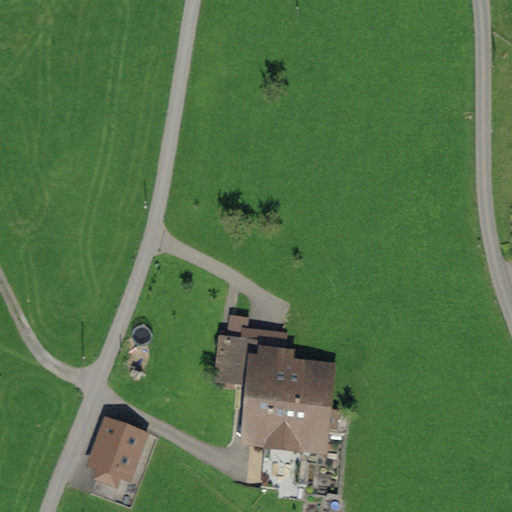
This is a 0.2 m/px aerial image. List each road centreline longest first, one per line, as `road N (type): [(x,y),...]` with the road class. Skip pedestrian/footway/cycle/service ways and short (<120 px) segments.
road 1 (residential): [(45,511),(125,319),(158,213),(194,0)]
road 2 (unclassified): [(479,0),(489,236),(511,313)]
